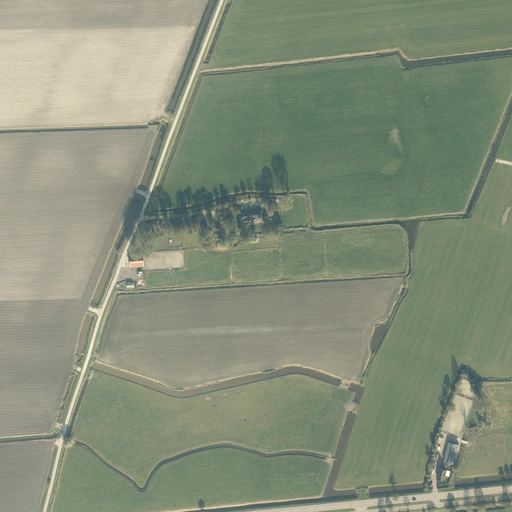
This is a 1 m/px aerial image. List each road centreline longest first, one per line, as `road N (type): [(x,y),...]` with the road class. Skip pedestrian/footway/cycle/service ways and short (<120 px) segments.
road 1 (secondary): [(279,511),(511,488)]
road 2 (track): [(139,218),(221,0)]
